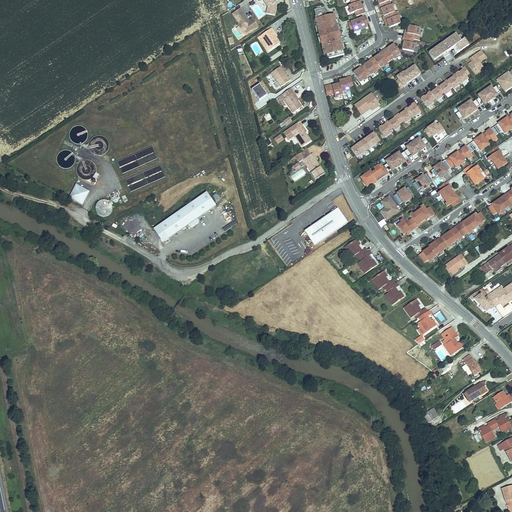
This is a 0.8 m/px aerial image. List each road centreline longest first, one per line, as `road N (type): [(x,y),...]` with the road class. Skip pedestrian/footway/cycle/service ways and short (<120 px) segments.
road 1 (residential): [(359,206),(511,99)]
road 2 (residential): [(456,62),(334,147)]
road 3 (residential): [(396,256),(511,174)]
